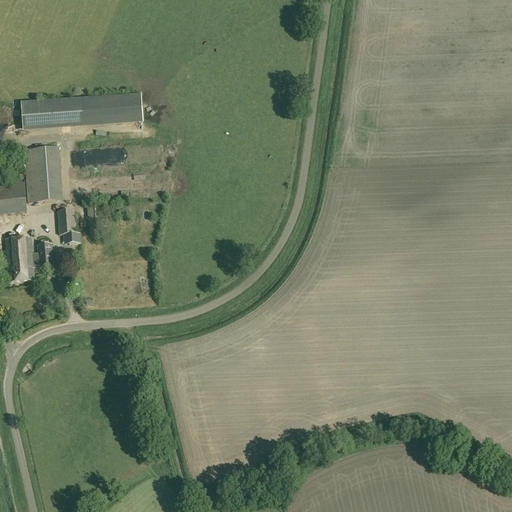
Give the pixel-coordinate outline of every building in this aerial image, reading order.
[(102,78),(104,86),(111,85),(109,77),(102,78)] [(82,99),(21,103),(23,133),(84,129),(82,99)] [(62,202),(59,153),(58,150),(25,153),(28,204),(62,202)] [(101,208),(87,209),(90,234),(104,233),(101,208)] [(22,213),(24,223),(33,221),(31,211),(22,213)] [(73,212),(58,213),(60,237),(64,237),(75,236),(73,212)] [(64,237),(65,247),(81,245),(80,235),(75,236),(64,237)] [(5,241),(6,246),(9,285),(34,283),(33,269),(53,268),(52,246),(38,247),(38,255),(32,256),(31,239),(5,241)]
